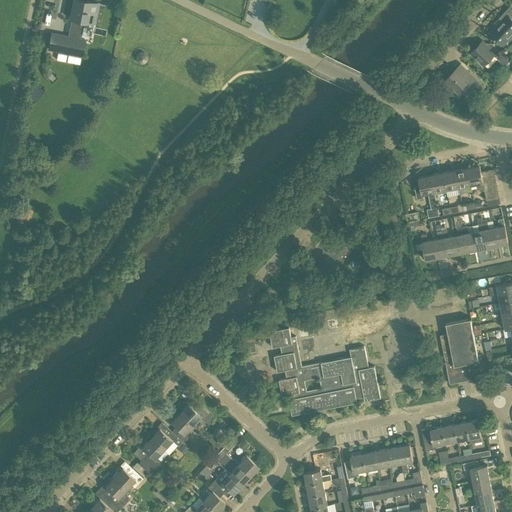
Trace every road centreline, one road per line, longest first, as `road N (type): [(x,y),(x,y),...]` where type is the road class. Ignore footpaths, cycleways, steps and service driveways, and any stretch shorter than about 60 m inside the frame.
road 1 (unclassified): [(187,359),(412,108)]
road 2 (unclassified): [(43,511),(187,359)]
road 3 (unclassified): [(357,82),(177,0)]
road 4 (residential): [(286,457),(187,359)]
road 5 (residential): [(413,415),(336,428),(286,457)]
